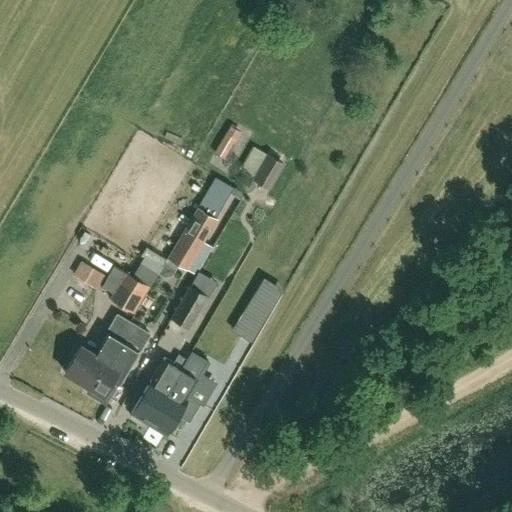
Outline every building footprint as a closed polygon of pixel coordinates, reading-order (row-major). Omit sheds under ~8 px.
[(233,124),(217,151),(231,159),(247,131),(233,124)] [(281,163),(267,154),(266,154),(252,178),(267,187),(281,163)] [(205,240),(217,219),(210,216),(230,184),(217,176),(169,256),(164,264),(158,274),(158,275),(165,278),(172,276),(180,263),(188,268),(205,240)] [(72,275),(96,289),(105,275),(81,260),(72,275)] [(124,273),(109,298),(133,312),(147,287),(156,273),(140,263),(131,277),(124,273)] [(113,265),(100,286),(111,292),(123,271),(113,265)] [(278,295),(260,284),(240,317),(258,328),(278,295)] [(171,319),(188,329),(207,297),(189,286),(171,319)] [(80,345),(64,371),(90,387),(106,360),(110,363),(123,341),(135,321),(118,311),(106,331),(93,353),(80,345)] [(90,387),(86,392),(87,393),(87,392),(105,403),(117,383),(119,385),(139,351),(151,331),(135,321),(123,341),(110,363),(106,360),(90,387)] [(185,360),(148,423),(165,433),(177,413),(188,419),(199,401),(188,395),(202,372),(208,361),(191,351),(185,360)] [(132,414),(130,416),(131,418),(139,423),(142,423),(143,420),(148,423),(185,360),(178,355),(172,366),(164,361),(154,380),(151,378),(131,413),(132,414)]
